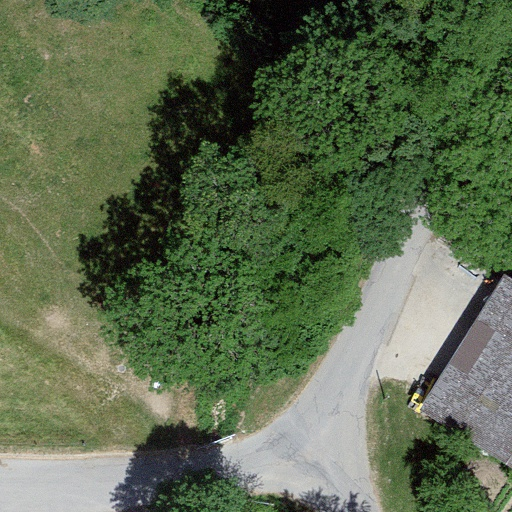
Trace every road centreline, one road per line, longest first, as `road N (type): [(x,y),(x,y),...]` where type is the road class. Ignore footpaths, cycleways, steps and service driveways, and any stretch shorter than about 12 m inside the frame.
road 1 (residential): [(511,39),(372,258),(342,442)]
road 2 (unclassified): [(342,442),(228,466),(0,481)]
